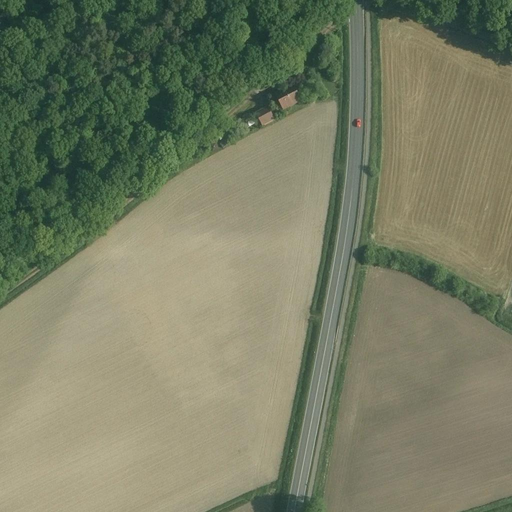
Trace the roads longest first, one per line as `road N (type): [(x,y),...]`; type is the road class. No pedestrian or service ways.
road 1 (primary): [(354,0),(354,159),(343,256),(294,511)]
road 2 (track): [(0,302),(207,143)]
road 3 (unclassified): [(511,47),(387,0)]
